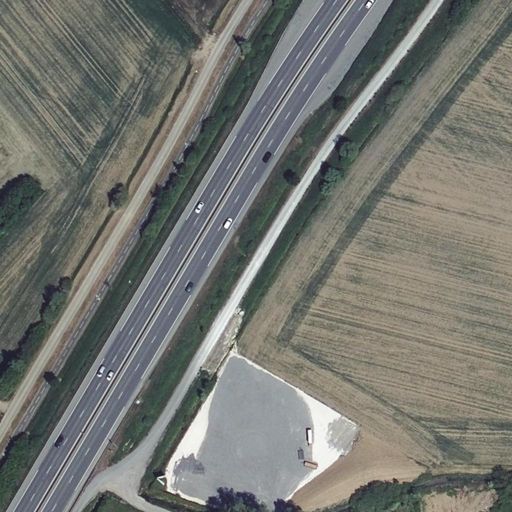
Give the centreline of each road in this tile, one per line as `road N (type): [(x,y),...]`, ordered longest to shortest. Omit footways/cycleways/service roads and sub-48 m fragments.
road 1 (unclassified): [(76,511),(95,485),(157,433),(308,176),(438,0)]
road 2 (trunk): [(51,511),(365,0)]
road 3 (trunk): [(336,0),(24,511)]
